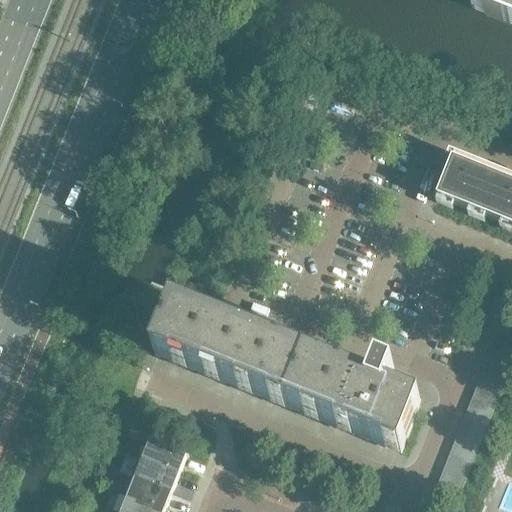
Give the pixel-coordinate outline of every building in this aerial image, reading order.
[(511,0),(474,0),(471,9),(511,25),(511,0)] [(511,180),(449,155),(447,161),(452,163),(436,205),(511,234),(511,180)] [(372,385),(174,306),(154,357),(401,455),(419,411),(418,411),(421,404),(388,391),(395,375),(379,369),(372,385)] [(511,324),(504,321),(499,333),(511,338),(511,324)] [(511,350),(511,338),(499,333),(495,344),(511,350)] [(511,364),(511,363),(511,350),(495,344),(490,355),(511,364)] [(511,364),(490,355),(486,366),(508,375),(511,364)] [(503,385),(508,375),(486,366),(481,377),(503,385)] [(499,396),(503,385),(481,377),(477,388),(499,396)] [(499,396),(477,388),(473,399),(495,407),(499,396)] [(495,407),(473,399),(472,400),(468,410),(490,418),(495,407)] [(490,418),(468,410),(464,420),(486,429),(490,418)] [(482,440),(486,429),(464,420),(460,431),(482,440)] [(482,440),(460,431),(455,442),(477,451),(482,440)] [(110,440),(107,448),(118,452),(121,445),(110,440)] [(150,444),(142,462),(179,477),(187,459),(188,459),(188,458),(149,442),(148,444),(150,444)] [(473,462),(477,451),(455,442),(451,453),(473,462)] [(107,450),(103,459),(112,463),(115,454),(107,450)] [(473,462),(451,453),(446,464),(469,473),(473,462)] [(172,496),(179,477),(142,462),(135,481),(172,496)] [(464,484),(469,473),(446,464),(442,475),(464,484)] [(99,469),(96,477),(105,480),(108,472),(99,469)] [(460,496),(464,484),(442,475),(438,486),(437,487),(460,496)] [(158,511),(165,511),(172,496),(135,481),(127,499),(158,511)] [(158,511),(127,499),(122,511),(158,511)]
